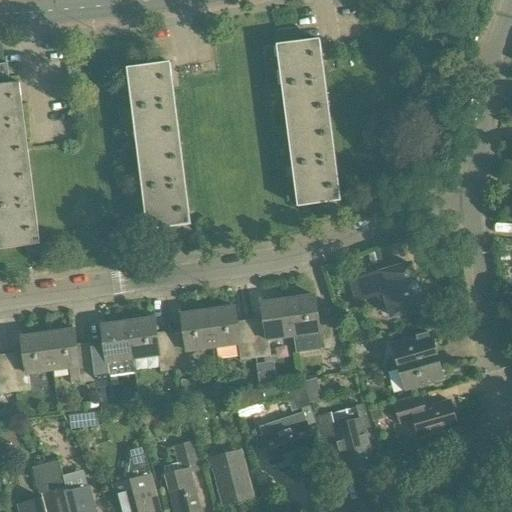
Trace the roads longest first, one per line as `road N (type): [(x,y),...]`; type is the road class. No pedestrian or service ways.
road 1 (residential): [(0,298),(285,258),(472,193)]
road 2 (residential): [(511,411),(495,378),(472,193)]
road 3 (residential): [(472,193),(482,98),(505,0)]
road 4 (secondary): [(7,14),(165,0)]
road 5 (residential): [(390,511),(451,484),(511,424)]
